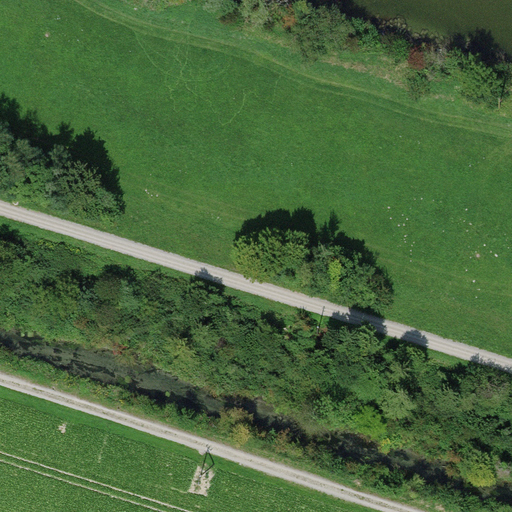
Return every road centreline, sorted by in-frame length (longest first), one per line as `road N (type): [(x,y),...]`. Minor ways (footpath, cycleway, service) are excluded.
road 1 (track): [(0,207),(511,368)]
road 2 (track): [(0,384),(404,511)]
